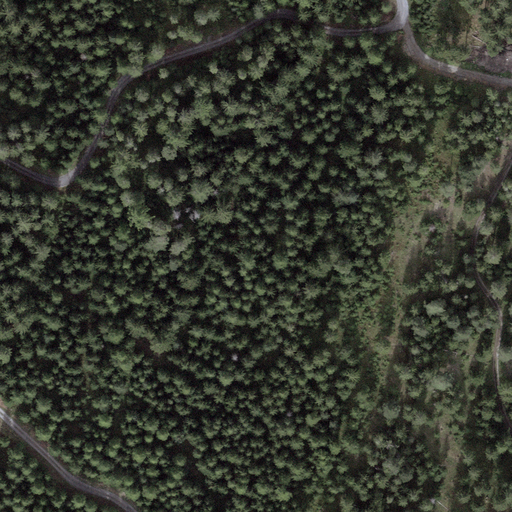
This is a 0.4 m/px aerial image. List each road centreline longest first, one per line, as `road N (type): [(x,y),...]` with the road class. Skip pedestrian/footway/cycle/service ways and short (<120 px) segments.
road 1 (track): [(398,0),(402,11),(393,24),(377,30),(261,16),(218,45),(142,68),(114,94),(81,167),(64,182),(40,180),(0,156)]
road 2 (track): [(511,156),(473,241),(478,281),(504,319),(498,381),(511,397)]
road 3 (track): [(0,413),(73,482),(132,511)]
road 4 (track): [(393,24),(415,48),(451,66),(511,82)]
